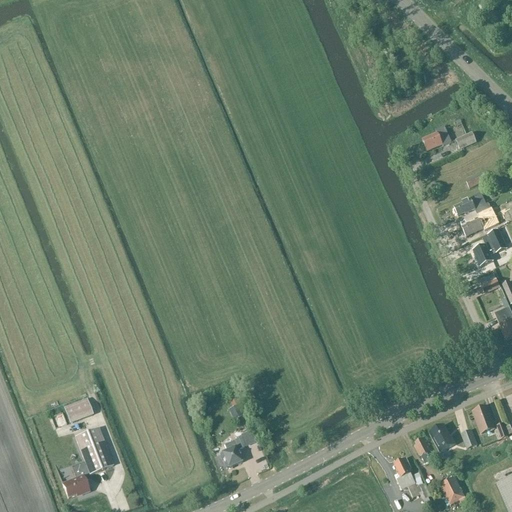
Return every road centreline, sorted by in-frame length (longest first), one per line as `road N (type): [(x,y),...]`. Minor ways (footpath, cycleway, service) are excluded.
road 1 (tertiary): [(206,511),(500,374)]
road 2 (residential): [(500,374),(404,162)]
road 3 (tertiary): [(511,115),(394,0)]
